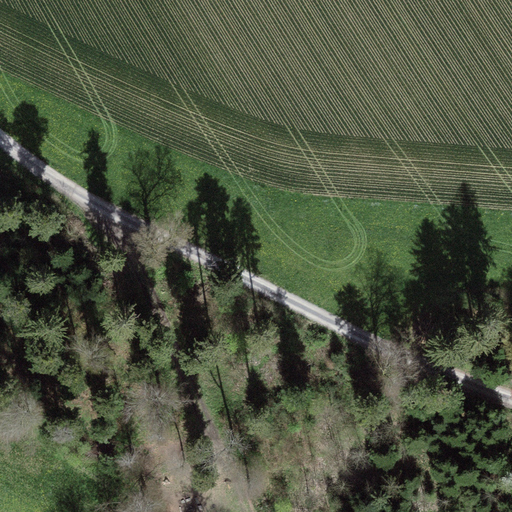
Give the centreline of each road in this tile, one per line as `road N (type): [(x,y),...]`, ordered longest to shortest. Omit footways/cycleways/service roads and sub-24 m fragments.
road 1 (track): [(49,184),(224,323),(316,361),(511,408)]
road 2 (track): [(206,439),(145,261)]
